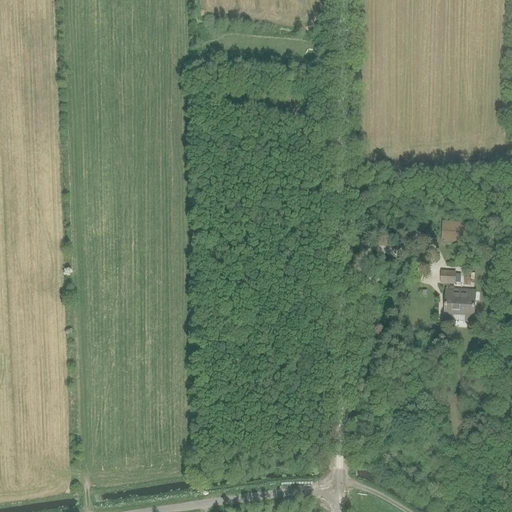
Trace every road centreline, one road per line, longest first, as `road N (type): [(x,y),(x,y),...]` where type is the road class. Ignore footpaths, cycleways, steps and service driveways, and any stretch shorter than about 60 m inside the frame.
road 1 (unclassified): [(339,492),(340,0)]
road 2 (unclassified): [(150,511),(339,492)]
